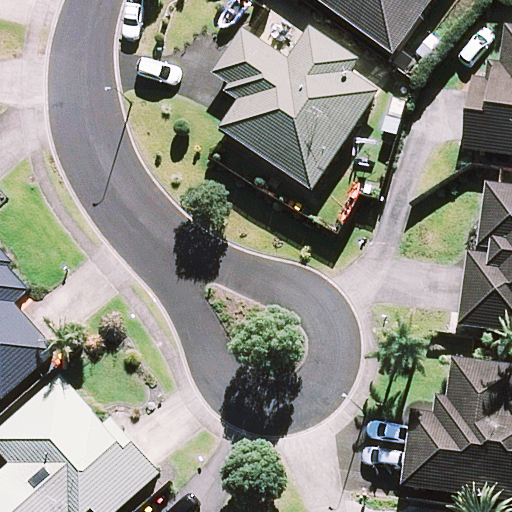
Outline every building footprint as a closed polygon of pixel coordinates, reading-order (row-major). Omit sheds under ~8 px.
[(436,0),(321,0),(397,55),(436,0)] [(511,27),(509,27),(502,80),(479,77),(470,150),(511,155),(511,27)] [(246,32),(218,79),(230,86),(224,96),(241,106),(226,132),(239,139),(322,189),(333,171),(380,91),(355,76),(363,61),(312,30),(293,60),(246,32)] [(511,187),(490,185),(483,253),(473,252),(465,325),(511,329),(511,187)] [(36,287),(0,247),(0,393),(6,400),(60,351),(17,304),(36,287)] [(511,368),(453,361),(446,418),(413,414),(404,488),(511,500),(511,368)] [(109,427),(65,379),(0,437),(0,443),(17,463),(0,479),(0,511),(94,511),(99,508),(102,511),(120,511),(164,472),(117,420),(109,427)]
